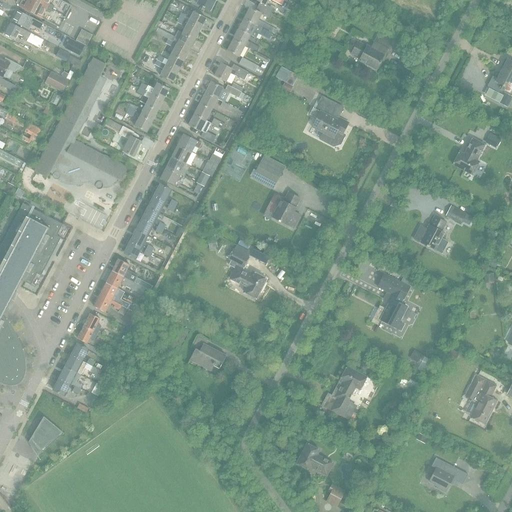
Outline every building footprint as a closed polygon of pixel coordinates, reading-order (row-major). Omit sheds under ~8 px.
[(38,16),(45,0),(17,0),(16,3),(20,5),(19,6),(38,16)] [(60,0),(45,0),(38,16),(45,20),(56,26),(60,28),(71,6),(60,0)] [(197,0),(196,3),(210,10),(214,0),(197,0)] [(274,9),(265,4),(260,2),(255,11),(261,14),(269,18),(274,9)] [(261,14),(255,11),(249,7),(243,18),(255,24),(268,31),(276,35),(278,31),(270,27),(270,26),(257,20),(261,14)] [(30,24),(40,29),(43,23),(17,10),(12,21),(28,29),(30,24)] [(183,20),(187,22),(200,29),(206,18),(193,11),(190,18),(181,13),(179,18),(183,20)] [(268,31),(255,24),(243,18),(238,29),(250,35),(252,29),(265,36),(268,31)] [(45,20),(43,23),(55,29),(56,26),(45,20)] [(182,33),(178,31),(174,37),(158,28),(161,22),(158,21),(152,31),(167,39),(173,42),(176,43),(189,50),(194,39),(182,33)] [(338,24),(334,21),(330,27),(334,30),(335,27),(336,28),(338,24)] [(200,29),(187,22),(182,33),(194,39),(200,29)] [(47,42),(43,40),(10,23),(4,34),(15,40),(18,34),(28,39),(27,41),(39,48),(41,49),(43,45),(45,46),(47,42)] [(86,46),(92,35),(81,29),(76,40),(86,46)] [(246,41),(250,35),(238,29),(232,39),(244,45),(257,52),(259,48),(246,41)] [(376,69),(380,62),(383,63),(396,38),(380,29),(370,47),(366,45),(366,46),(357,41),(351,53),(360,58),(359,60),(376,69)] [(87,48),(84,46),(70,39),(65,48),(79,56),(80,55),(83,57),(87,48)] [(238,56),(244,45),(232,39),(227,50),(238,56)] [(183,60),(189,50),(176,43),(171,54),(183,60)] [(404,46),(408,53),(412,50),(409,43),(404,46)] [(59,50),(56,56),(66,61),(69,55),(59,50)] [(239,64),(262,75),(270,60),(268,59),(257,53),(254,57),(263,62),(262,63),(264,64),(263,65),(262,64),(260,67),(242,58),(239,64)] [(178,71),(183,60),(171,54),(168,60),(159,55),(157,60),(165,64),(178,71)] [(69,55),(66,61),(77,67),(80,60),(69,55)] [(18,69),(20,66),(5,58),(4,61),(0,58),(0,74),(3,76),(7,69),(9,70),(9,69),(14,72),(16,68),(18,69)] [(76,142),(74,140),(76,137),(77,132),(77,130),(77,128),(78,126),(79,124),(80,123),(84,119),(85,118),(86,116),(87,114),(89,106),(95,95),(97,91),(101,86),(102,85),(103,81),(101,78),(100,76),(106,65),(93,58),(92,61),(90,62),(88,64),(88,66),(87,69),(81,82),(78,86),(75,90),(73,94),(72,98),(70,103),(68,104),(67,106),(66,108),(66,111),(59,123),(57,125),(56,126),(55,129),(55,131),(52,136),(51,137),(49,139),(48,142),(48,144),(45,150),(43,152),(42,153),(41,156),(41,158),(34,171),(47,178),(51,171),(52,172),(54,173),(53,174),(52,175),(52,176),(53,177),(53,178),(54,179),(55,179),(56,180),(57,180),(57,179),(58,179),(59,179),(60,180),(62,181),(64,182),(66,183),(68,183),(70,184),(72,183),(74,183),(75,184),(75,186),(77,186),(78,187),(79,187),(81,186),(82,186),(83,184),(83,183),(83,182),(85,182),(88,182),(90,182),(92,183),(95,185),(95,186),(96,187),(96,188),(97,189),(98,189),(99,189),(101,189),(102,188),(103,186),(105,186),(107,186),(109,186),(111,185),(113,184),(116,181),(117,179),(121,181),(128,168),(124,166),(123,165),(121,163),(118,162),(116,162),(110,159),(108,157),(106,156),(104,155),(102,155),(85,146),(83,144),(81,143),(79,142),(76,142)] [(511,68),(511,67),(511,60),(507,58),(497,78),(492,76),(487,86),(499,92),(501,89),(510,94),(511,89),(511,68)] [(178,71),(165,64),(157,60),(154,65),(163,69),(159,75),(172,82),(178,71)] [(233,65),(231,69),(220,63),(214,75),(226,81),(230,73),(244,80),(248,72),(233,65)] [(45,83),(64,93),(70,81),(66,79),(51,71),(45,83)] [(70,71),(66,79),(70,81),(74,73),(70,71)] [(479,85),(487,84),(485,71),(477,72),(479,85)] [(15,86),(15,85),(0,77),(0,84),(10,90),(12,87),(14,88),(15,86)] [(205,92),(217,99),(222,88),(210,81),(205,92)] [(284,82),(281,87),(289,92),(292,86),(284,82)] [(139,88),(163,100),(169,89),(156,83),(153,89),(142,83),(139,88)] [(231,86),(241,92),(243,88),(233,83),(231,86)] [(241,92),(231,86),(227,84),(224,90),(242,100),(244,94),(241,92)] [(163,100),(139,88),(137,87),(135,91),(148,98),(145,104),(157,110),(163,100)] [(211,109),(217,99),(205,92),(199,103),(211,109)] [(56,106),(60,97),(54,94),(50,103),(56,106)] [(345,135),(342,134),(347,125),(329,116),(336,103),(321,95),(315,108),(320,111),(312,127),(323,133),(320,139),(333,146),(340,144),(345,135)] [(502,96),(499,103),(507,107),(511,100),(502,96)] [(8,97),(5,103),(11,106),(14,100),(8,97)] [(232,107),(222,101),(220,106),(230,112),(232,107)] [(48,103),(41,116),(50,120),(52,116),(51,115),(55,107),(48,103)] [(124,107),(128,108),(135,112),(137,107),(130,104),(130,105),(126,103),(124,107)] [(206,120),(211,109),(199,103),(194,114),(206,120)] [(152,121),(157,110),(145,104),(140,114),(152,121)] [(353,111),(363,116),(367,110),(357,104),(353,111)] [(132,117),(135,112),(128,108),(126,114),(132,117)] [(146,132),(152,121),(140,114),(134,125),(146,132)] [(211,123),(206,120),(194,114),(188,125),(203,132),(201,136),(212,142),(215,136),(206,131),(211,123)] [(134,132),(123,126),(108,118),(105,125),(105,126),(119,133),(118,134),(128,139),(122,151),(133,156),(141,142),(131,136),(134,132)] [(211,123),(218,127),(218,126),(224,129),(226,125),(214,118),(211,123)] [(22,135),(21,139),(35,146),(43,131),(29,123),(24,132),(31,135),(29,139),(22,135)] [(201,143),(197,140),(183,134),(177,145),(191,152),(194,146),(199,149),(201,143)] [(490,134),(486,142),(496,148),(500,139),(490,134)] [(463,154),(456,166),(464,171),(472,175),(479,162),(476,160),(484,144),(472,138),(464,154),(463,154)] [(196,154),(191,152),(177,145),(172,156),(185,163),(190,166),(196,154)] [(3,149),(0,147),(0,153),(10,159),(13,155),(3,150),(3,149)] [(217,166),(221,158),(212,154),(209,161),(217,166)] [(190,166),(185,163),(172,156),(166,167),(180,174),(184,177),(190,166)] [(209,161),(208,160),(202,172),(212,177),(217,166),(209,161)] [(174,186),(180,174),(166,167),(160,179),(174,186)] [(257,167),(252,177),(273,189),(279,178),(257,167)] [(202,186),(206,178),(202,175),(197,184),(202,186)] [(10,196),(14,186),(8,183),(3,192),(10,196)] [(151,195),(164,202),(171,190),(160,184),(156,190),(154,189),(151,195)] [(198,194),(202,186),(197,184),(193,192),(198,194)] [(18,189),(15,195),(20,197),(23,191),(18,189)] [(271,217),(293,228),(300,215),(294,212),(296,207),(295,207),(299,198),(288,192),(283,201),(281,199),(271,217)] [(158,213),(164,202),(151,195),(148,200),(151,201),(148,207),(158,213)] [(57,236),(63,225),(23,204),(0,246),(0,382),(5,385),(9,386),(13,386),(17,385),(20,382),(23,379),(24,372),(24,368),(24,364),(24,357),(22,349),(21,350),(17,338),(12,329),(7,321),(5,319),(15,299),(21,288),(24,282),(30,285),(36,274),(40,276),(61,238),(57,236)] [(451,206),(445,216),(461,224),(462,222),(466,214),(451,206)] [(153,224),(158,213),(148,207),(144,213),(143,212),(140,217),(153,224)] [(413,239),(435,250),(444,233),(441,231),(446,222),(434,216),(430,225),(429,224),(426,229),(420,225),(413,239)] [(147,235),(153,224),(140,217),(137,223),(139,224),(136,230),(147,235)] [(178,228),(174,235),(179,238),(183,230),(178,228)] [(141,247),(147,235),(136,230),(133,236),(130,235),(128,240),(141,247)] [(207,236),(209,249),(217,248),(215,234),(207,236)] [(135,258),(141,247),(128,240),(125,245),(127,246),(124,253),(135,258)] [(151,252),(151,253),(158,256),(160,251),(148,245),(146,249),(151,252)] [(149,257),(151,253),(151,252),(146,249),(143,254),(149,257)] [(252,275),(243,270),(249,258),(233,249),(228,259),(238,265),(237,267),(236,266),(229,278),(245,287),(243,292),(256,299),(266,278),(253,272),(252,275)] [(199,255),(195,261),(201,264),(205,259),(199,255)] [(492,256),(487,265),(494,269),(499,260),(492,256)] [(147,284),(136,278),(130,275),(129,277),(124,274),(129,265),(118,259),(112,271),(133,282),(145,288),(147,284)] [(145,288),(133,282),(112,271),(106,283),(117,288),(119,283),(142,295),(146,288),(145,288)] [(400,303),(403,298),(403,299),(409,287),(400,282),(384,274),(377,287),(388,292),(384,300),(389,302),(380,320),(401,331),(404,324),(399,321),(407,306),(400,303)] [(494,282),(493,274),(484,275),(485,283),(494,282)] [(403,277),(400,282),(409,287),(412,281),(403,277)] [(112,298),(117,288),(106,283),(99,295),(121,306),(127,309),(129,304),(118,298),(117,300),(112,298)] [(127,309),(121,306),(99,295),(93,306),(104,312),(110,302),(114,305),(113,307),(119,310),(117,313),(123,316),(127,309)] [(83,326),(97,333),(101,326),(97,324),(99,319),(90,314),(83,326)] [(94,341),(97,333),(83,326),(77,338),(86,344),(89,338),(94,341)] [(127,338),(123,335),(121,338),(118,344),(122,346),(127,338)] [(226,355),(206,345),(209,340),(199,335),(192,347),(195,348),(190,358),(211,369),(213,366),(219,369),(226,355)] [(69,355),(82,361),(88,350),(77,344),(73,350),(71,349),(69,355)] [(445,355),(455,361),(459,353),(449,348),(445,355)] [(414,350),(409,358),(418,363),(422,354),(414,350)] [(101,371),(92,367),(86,364),(82,361),(69,355),(66,360),(68,361),(65,367),(76,373),(80,375),(84,369),(98,376),(101,371)] [(86,364),(92,367),(95,362),(89,359),(86,364)] [(420,361),(415,368),(421,371),(425,364),(420,361)] [(334,397),(328,409),(345,418),(353,404),(348,401),(355,387),(360,390),(367,377),(363,375),(347,366),(340,379),(343,381),(334,397)] [(70,384),(76,373),(65,367),(62,373),(60,372),(57,377),(70,384)] [(102,374),(96,383),(102,387),(107,377),(102,374)] [(408,382),(417,387),(421,380),(412,375),(408,382)] [(496,386),(484,379),(475,375),(465,396),(477,402),(470,416),(485,424),(497,401),(490,398),(496,386)] [(64,395),(70,384),(57,377),(54,383),(56,384),(53,390),(64,395)] [(102,387),(96,383),(91,393),(97,396),(102,387)] [(307,410),(316,415),(319,409),(317,407),(318,406),(311,402),(307,410)] [(77,408),(86,413),(89,408),(79,403),(77,408)] [(43,417),(28,442),(27,439),(26,439),(39,459),(37,456),(63,433),(43,417)] [(391,424),(387,432),(393,436),(397,428),(391,424)] [(416,439),(425,444),(428,437),(419,433),(416,439)] [(317,455),(320,449),(307,443),(305,447),(296,463),(309,470),(310,467),(326,476),(333,463),(317,455)] [(437,488),(445,492),(453,477),(454,478),(458,469),(436,458),(432,466),(436,468),(429,482),(438,486),(437,488)] [(345,491),(332,483),(327,491),(330,493),(325,502),(336,507),(345,491)]
